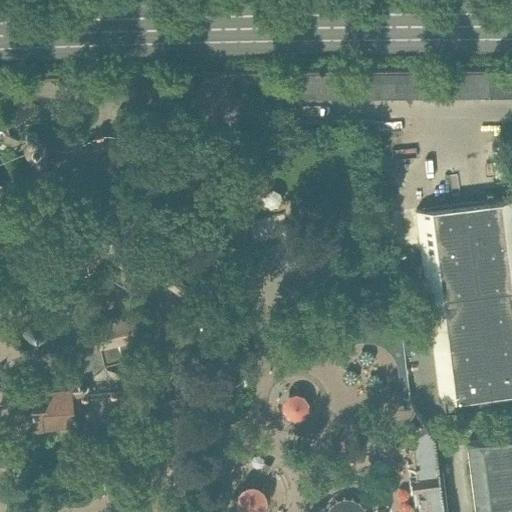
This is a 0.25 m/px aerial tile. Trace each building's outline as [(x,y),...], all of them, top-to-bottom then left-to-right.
[(199,71),(199,74),(199,83),(210,83),(220,83),(220,74),(220,71),(199,71)] [(511,72),(290,73),(291,96),(511,95),(511,79),(511,80),(511,72)] [(30,157),(34,159),(35,161),(37,162),(39,163),(42,163),(44,162),(46,159),(47,156),(47,154),(49,150),(49,147),(49,143),(48,139),(46,136),(44,135),(41,133),(38,132),(35,129),(32,128),(28,129),(25,132),(25,136),(25,138),(24,143),(24,148),(25,152),(27,155),(30,157)] [(114,143),(98,160),(113,173),(128,156),(114,143)] [(262,193),(263,199),(267,203),(273,204),(279,202),(282,197),(282,190),(277,185),(270,184),(265,187),(262,193)] [(416,209),(428,296),(511,285),(511,197),(432,207),(416,209)] [(104,230),(98,234),(106,247),(124,235),(115,221),(104,229),(104,230)] [(161,248),(143,262),(171,285),(174,282),(180,286),(188,274),(178,267),(182,262),(161,248)] [(12,271),(10,282),(23,284),(35,286),(37,274),(40,261),(27,258),(15,256),(12,271)] [(511,285),(428,296),(434,346),(439,346),(446,398),(511,389),(511,285)] [(52,326),(52,324),(51,318),(48,312),(43,309),(37,307),(31,307),(23,310),(19,316),(17,324),(18,330),(22,337),(28,341),(34,342),(40,341),(46,338),(51,331),(52,326)] [(411,397),(399,307),(365,325),(346,328),(349,334),(352,341),(364,337),(375,339),(383,343),(390,350),(395,358),(398,368),(398,378),(394,388),(411,397)] [(115,320),(92,326),(98,348),(117,343),(133,339),(142,336),(138,325),(135,314),(115,320)] [(225,317),(208,318),(210,347),(228,346),(225,317)] [(88,376),(105,362),(98,348),(92,326),(84,328),(74,331),(85,373),(87,374),(88,376)] [(14,383),(18,381),(21,377),(19,372),(15,370),(10,372),(8,376),(10,381),(14,383)] [(30,387),(32,411),(33,424),(33,427),(76,423),(78,422),(80,420),(82,417),(83,414),(83,411),(83,408),(82,406),(80,404),(78,402),(76,401),(74,400),(73,391),(84,390),(83,388),(86,387),(88,386),(90,383),(90,380),(89,378),(88,376),(87,374),(85,373),(82,372),(79,373),(78,374),(76,376),(75,378),(75,382),(72,382),(72,383),(72,385),(30,387)] [(285,394),(285,414),(304,414),(304,394),(285,394)] [(325,424),(319,419),(314,425),(320,430),(325,424)] [(443,511),(433,433),(424,420),(395,439),(404,457),(406,468),(415,466),(416,474),(408,475),(410,489),(413,489),(415,505),(425,504),(425,507),(413,509),(413,511),(443,511)] [(511,511),(511,434),(465,440),(474,511),(511,511)] [(271,462),(264,459),(260,466),(267,470),(268,469),(271,462)] [(370,511),(339,493),(327,511),(370,511)] [(324,504),(316,502),(314,510),(322,511),(324,504)]
